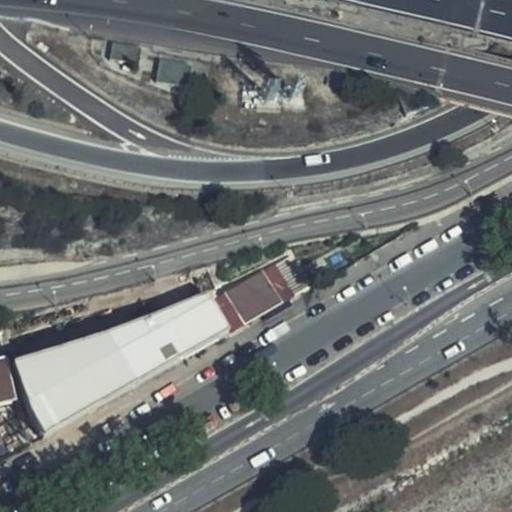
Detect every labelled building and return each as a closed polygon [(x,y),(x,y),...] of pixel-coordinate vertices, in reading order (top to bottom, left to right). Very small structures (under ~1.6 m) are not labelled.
[(142,51),(111,47),(109,65),(140,69),(142,51)] [(190,68),(158,62),(154,83),(186,89),(190,68)] [(261,273),(211,305),(214,311),(219,308),(234,334),(281,307),(312,290),(292,252),(286,257),(261,273)] [(142,386),(166,372),(183,312),(185,307),(36,350),(43,374),(141,340),(151,370),(139,374),(142,386)] [(215,311),(193,325),(181,364),(230,336),(215,311)] [(195,314),(183,312),(166,372),(181,364),(193,325),(195,314)] [(12,319),(0,320),(0,331),(13,329),(12,319)] [(43,374),(36,350),(9,357),(15,391),(43,384),(49,404),(139,374),(151,370),(141,340),(43,374)] [(0,402),(12,400),(5,358),(0,359),(0,402)]
